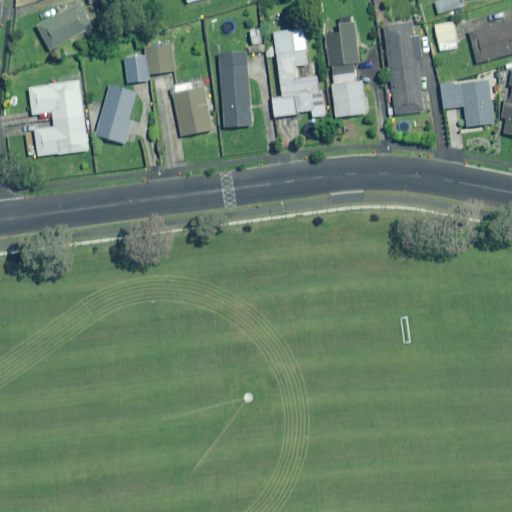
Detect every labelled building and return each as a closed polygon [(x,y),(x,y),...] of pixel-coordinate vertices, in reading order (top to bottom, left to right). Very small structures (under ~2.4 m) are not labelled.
[(465,7),(463,0),(444,0),(435,3),(439,15),(465,7)] [(92,29),(79,5),(40,27),(53,51),(92,29)] [(511,55),(511,20),(468,32),(476,64),(511,55)] [(423,58),(419,23),(386,28),(397,116),(424,112),(417,59),(423,58)] [(360,62),(354,24),(341,25),(342,32),(327,35),(334,84),(332,84),(337,118),(367,114),(362,82),(357,83),(354,63),(360,62)] [(437,28),(441,52),(460,49),(456,25),(437,28)] [(263,27),(249,29),(251,47),(265,45),(263,27)] [(309,65),(304,29),(274,33),(276,47),(266,48),(267,58),(278,56),(283,98),(272,99),(275,117),(313,112),(314,118),(326,116),(323,91),(321,91),(319,77),(297,79),(296,67),(309,65)] [(175,72),(172,45),(147,48),(150,75),(175,72)] [(253,126),(248,51),(219,54),(225,128),(253,126)] [(146,54),(125,56),(128,83),(149,81),(146,54)] [(476,77),(477,83),(455,85),(454,82),(441,83),(444,110),(465,107),(467,127),(495,124),(492,100),(498,100),(501,70),(476,77)] [(511,81),(503,134),(511,135),(511,81)] [(88,151),(79,82),(29,89),(33,115),(53,112),(55,128),(36,131),(39,157),(88,151)] [(191,90),(190,84),(173,87),(183,137),(214,130),(205,88),(191,90)] [(137,93),(110,87),(97,137),(126,144),(132,121),(130,121),(137,93)]
